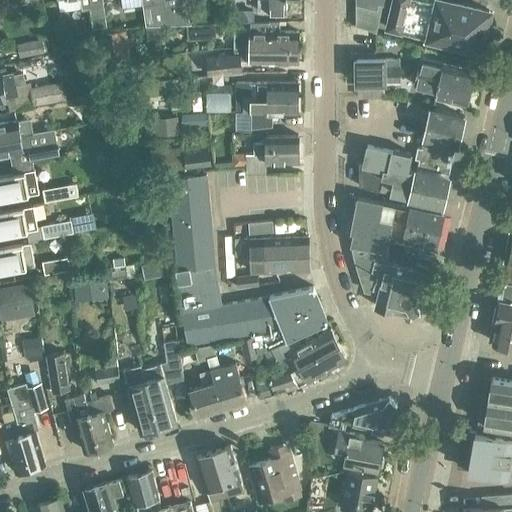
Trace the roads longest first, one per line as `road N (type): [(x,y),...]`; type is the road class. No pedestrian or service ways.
road 1 (residential): [(0,495),(356,388),(380,363)]
road 2 (residential): [(380,363),(329,252),(325,0)]
road 3 (unclassified): [(444,376),(511,84)]
road 4 (unclassified): [(414,511),(444,376)]
